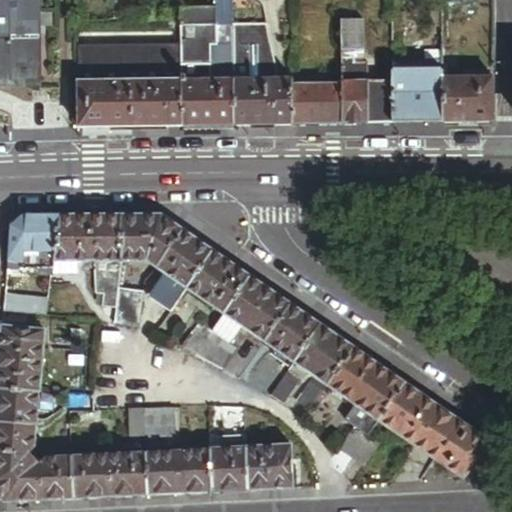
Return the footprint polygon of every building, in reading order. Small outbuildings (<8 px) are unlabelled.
[(41,3),(41,0),(0,0),(0,85),(43,84),(41,3)] [(237,81),(235,26),(234,0),(217,0),(218,9),(219,26),(219,46),(213,47),(214,82),(237,81)] [(183,17),(184,27),(219,26),(218,9),(183,10),(183,17)] [(366,21),(344,22),(344,64),(351,64),(351,59),(351,52),(367,52),(366,21)] [(219,26),(184,27),(184,47),(213,47),(219,46),(219,26)] [(395,123),(446,122),(446,78),(445,45),(428,45),(428,69),(395,70),(395,81),(395,93),(395,123)] [(213,47),(184,47),(184,67),(184,74),(184,82),(214,82),(213,47)] [(351,64),(344,64),(344,82),(370,82),(370,64),(366,64),(351,64)] [(496,121),(495,77),(446,78),(446,122),(496,121)] [(238,126),(295,125),(295,85),(294,80),(282,80),(237,81),(238,126)] [(238,126),(237,81),(214,82),(184,82),(185,127),(238,126)] [(395,93),(395,81),(370,82),(370,93),(395,93)] [(82,129),(185,127),(184,82),(81,84),(81,109),(82,129)] [(345,124),(370,124),(370,93),(370,82),(344,82),(344,84),(345,124)] [(295,125),(345,124),(344,84),(295,85),(295,125)] [(370,124),(395,123),(395,93),(370,93),(370,124)] [(55,262),(61,216),(24,217),(12,226),(9,269),(37,269),(37,276),(53,276),(54,269),(55,262)] [(97,262),(123,262),(122,216),(61,216),(55,262),(97,262)] [(122,216),(123,262),(148,262),(162,216),(122,216)] [(184,231),(162,216),(148,262),(158,268),(184,231)] [(214,251),(184,231),(158,268),(165,273),(188,289),(214,251)] [(250,277),(214,251),(188,289),(225,314),(250,277)] [(120,289),(123,262),(97,262),(96,295),(97,295),(96,305),(105,306),(105,307),(117,309),(120,289)] [(149,296),(172,312),(188,289),(165,273),(149,296)] [(291,305),(250,277),(225,314),(242,326),(265,342),(291,305)] [(147,293),(120,289),(117,309),(115,324),(140,327),(147,293)] [(321,326),(291,305),(265,342),(277,350),(292,361),(295,363),(321,326)] [(165,323),(170,314),(164,310),(158,318),(165,323)] [(242,326),(225,314),(213,331),(230,343),(242,326)] [(184,346),(196,355),(197,354),(213,331),(201,322),(184,346)] [(355,349),(321,326),(295,363),(315,376),(329,386),(355,349)] [(0,368),(0,389),(41,393),(46,332),(3,328),(0,368)] [(213,331),(197,354),(222,371),(238,348),(230,343),(213,331)] [(406,384),(355,349),(329,386),(357,406),(380,421),(406,384)] [(289,365),(292,361),(277,350),(274,355),(289,365)] [(302,380),(290,371),(273,396),(285,404),(302,380)] [(298,401),(312,410),(329,386),(315,376),(298,401)] [(490,442),(406,384),(380,421),(464,479),(490,442)] [(0,422),(38,426),(41,393),(0,389),(0,422)] [(356,429),(369,437),(380,421),(357,406),(346,422),(356,429)] [(144,410),(146,437),(146,438),(175,437),(173,409),(144,410)] [(131,438),(146,437),(144,410),(130,411),(131,438)] [(74,499),(72,457),(47,457),(40,465),(36,462),(30,456),(36,449),(38,426),(0,422),(0,496),(6,503),(74,499)] [(341,450),(354,459),(369,437),(356,429),(341,450)] [(369,437),(354,459),(366,467),(381,446),(369,437)] [(246,440),(210,441),(211,449),(246,448),(246,440)] [(291,445),(246,448),(248,490),(293,488),(291,445)] [(246,448),(211,449),(213,492),(248,490),(246,448)] [(42,455),(36,449),(30,456),(36,462),(42,455)] [(213,492),(211,449),(147,453),(149,496),(213,492)] [(147,453),(72,457),(74,499),(149,496),(147,453)]
